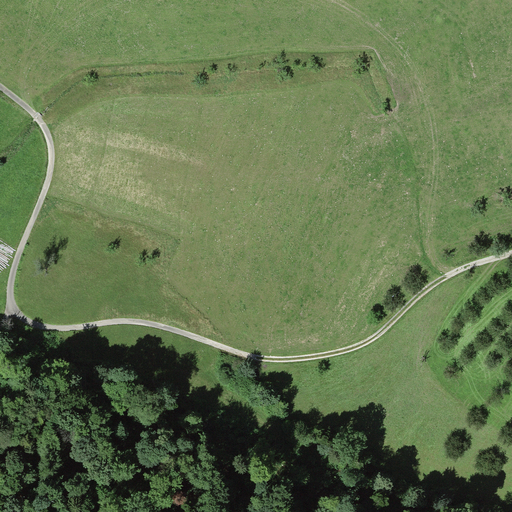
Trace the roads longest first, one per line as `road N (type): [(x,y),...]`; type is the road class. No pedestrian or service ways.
road 1 (track): [(511,252),(446,275),(355,346),(294,358),(247,354),(140,321),(37,324),(10,302)]
road 2 (track): [(10,302),(51,150),(30,108),(0,85)]
